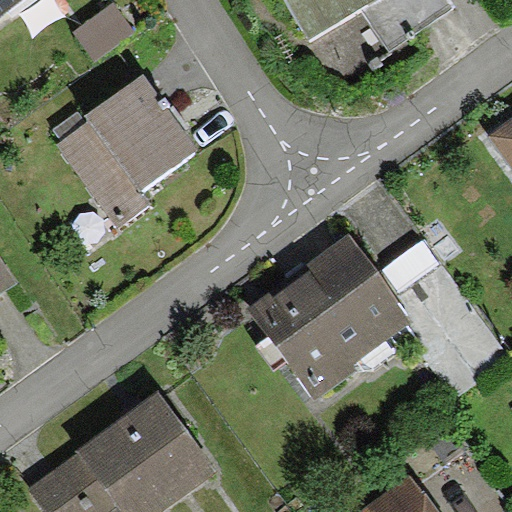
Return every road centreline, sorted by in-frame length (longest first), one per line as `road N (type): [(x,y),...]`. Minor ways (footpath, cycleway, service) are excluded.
road 1 (residential): [(0,422),(318,191)]
road 2 (residential): [(318,191),(511,51)]
road 3 (residential): [(194,0),(318,191)]
